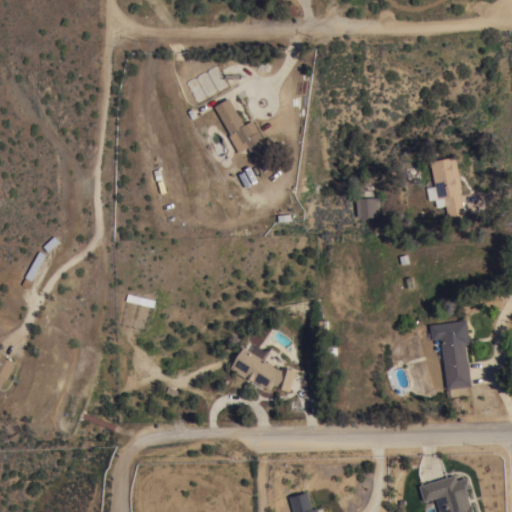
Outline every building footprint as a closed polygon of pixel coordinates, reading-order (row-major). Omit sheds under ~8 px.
[(195,103),(183,81),(216,63),(228,85),(195,103)] [(229,97),(244,124),(252,119),(264,140),(269,137),(276,149),(255,161),(245,143),(244,144),(243,142),(242,142),(241,141),(239,143),(237,139),(239,138),(235,131),(230,134),(214,106),(229,97)] [(459,186),(464,213),(447,216),(443,196),(437,198),(430,160),(455,155),(461,186),(459,186)] [(356,198),(377,196),(378,216),(357,217),(356,198)] [(59,241),(47,251),(42,245),(53,235),(59,241)] [(24,276),(38,250),(45,254),(31,280),(32,280),(27,288),(20,285),(25,277),(24,276)] [(440,338),(431,339),(429,324),(466,319),(469,343),(465,344),(467,361),(468,361),(471,385),(446,388),(440,338)] [(243,346),(266,361),(267,360),(272,363),(271,364),(276,367),(279,368),(280,365),(285,367),(286,365),(292,367),(291,368),(295,370),(289,390),(274,385),(274,384),(273,384),(269,390),(263,385),(262,386),(246,376),(245,377),(229,367),(243,346)] [(0,353),(7,357),(8,356),(11,357),(10,359),(15,362),(7,379),(4,377),(0,384),(0,353)] [(439,511),(435,497),(423,501),(419,485),(455,474),(457,479),(466,477),(469,487),(466,488),(468,495),(467,495),(470,504),(471,504),(473,511),(439,511)] [(293,511),(289,496),(307,491),(312,509),(317,507),(318,511),(293,511)]
